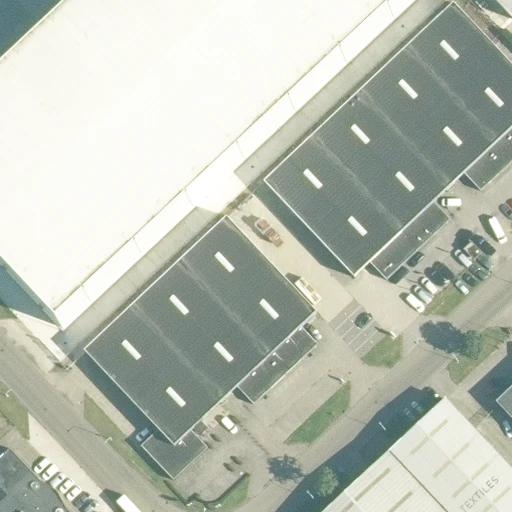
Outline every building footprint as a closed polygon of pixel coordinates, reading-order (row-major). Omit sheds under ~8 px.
[(90,0),(0,85),(0,261),(63,329),(413,0),(90,0)] [(511,0),(494,0),(511,18),(511,0)] [(511,65),(455,4),(407,49),(511,160),(511,65)] [(481,192),(511,162),(511,160),(407,49),(359,94),(449,189),(464,175),(481,192)] [(434,203),(449,189),(359,94),(312,138),(418,251),(451,220),(434,203)] [(387,281),(418,251),(312,138),(265,183),(354,278),(370,263),(387,281)] [(227,218),(158,283),(85,352),(159,431),(141,447),(174,481),(208,449),(192,432),(238,388),(254,406),(318,345),(302,328),(317,313),(227,218)] [(511,387),(496,403),(511,420),(511,387)] [(511,511),(511,469),(446,400),(326,511),(511,511)] [(10,449),(0,458),(0,511),(48,511),(25,488),(33,479),(8,453),(11,450),(10,449)]
